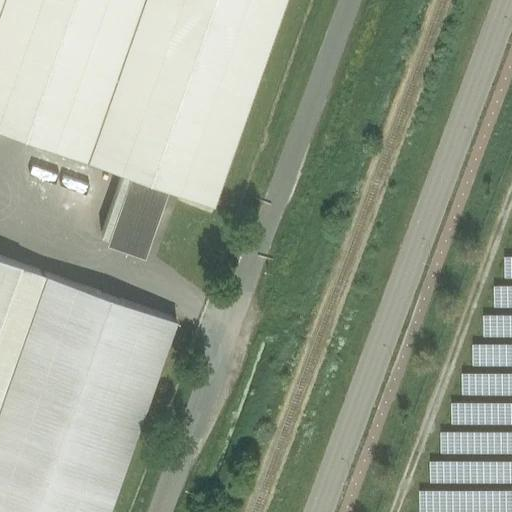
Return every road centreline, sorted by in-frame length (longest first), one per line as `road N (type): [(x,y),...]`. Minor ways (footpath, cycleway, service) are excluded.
road 1 (tertiary): [(319,511),(505,0)]
road 2 (unknown): [(0,237),(237,324)]
road 3 (unclassified): [(163,511),(246,301)]
